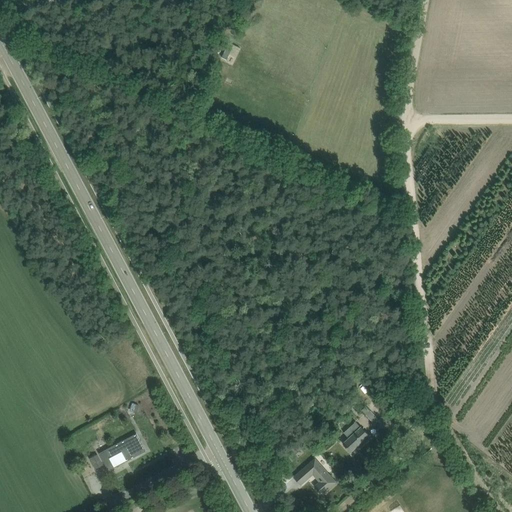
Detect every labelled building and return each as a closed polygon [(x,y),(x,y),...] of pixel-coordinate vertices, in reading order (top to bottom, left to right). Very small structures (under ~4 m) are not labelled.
[(367,406),(362,410),(375,423),(379,419),(367,406)] [(371,437),(361,426),(343,443),(350,452),(358,446),(359,448),(371,437)] [(146,451),(136,433),(99,453),(109,471),(146,451)] [(296,443),(290,448),(294,453),(300,448),(296,443)] [(95,468),(103,464),(97,454),(89,457),(95,468)] [(335,482),(329,474),(315,459),(302,470),(294,477),(301,484),(313,474),(320,482),(315,486),(322,494),(335,482)]
